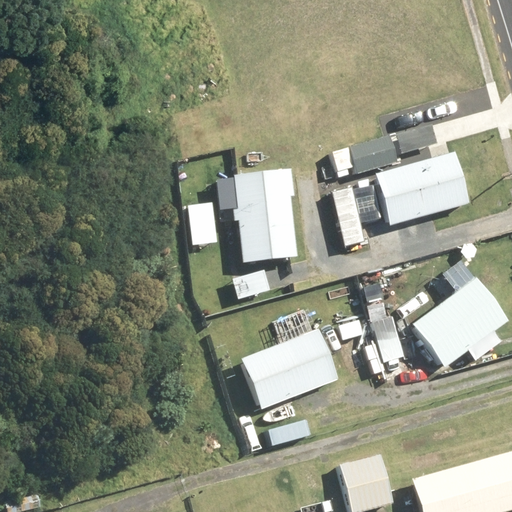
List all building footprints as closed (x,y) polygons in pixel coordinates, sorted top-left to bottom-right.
[(425,129),(390,139),(396,160),(431,150),(425,129)] [(389,167),(382,141),(325,156),(332,180),(341,178),(340,174),(348,171),(350,178),(389,167)] [(460,209),(446,158),(367,180),(381,231),(460,209)] [(230,181),(225,181),(228,215),(225,215),(226,227),(230,226),(234,269),(288,263),(282,202),(286,202),(283,175),(248,179),(247,174),(230,176),(230,181)] [(263,295),(258,275),(217,286),(223,306),(263,295)] [(499,328),(467,285),(404,330),(436,374),(499,328)] [(245,319),(217,318),(216,336),(245,337),(245,319)] [(397,361),(386,321),(365,326),(368,335),(359,337),(362,349),(371,346),(377,367),(397,361)] [(366,370),(364,364),(373,361),(370,348),(361,350),(355,330),(334,336),(345,376),(366,370)] [(331,385),(311,334),(233,365),(252,415),(331,385)] [(511,511),(511,455),(511,454),(405,484),(405,482),(393,486),(400,511),(403,511),(409,510),(409,511),(511,511)] [(373,511),(386,508),(373,459),(332,470),(342,511),(373,511)]
